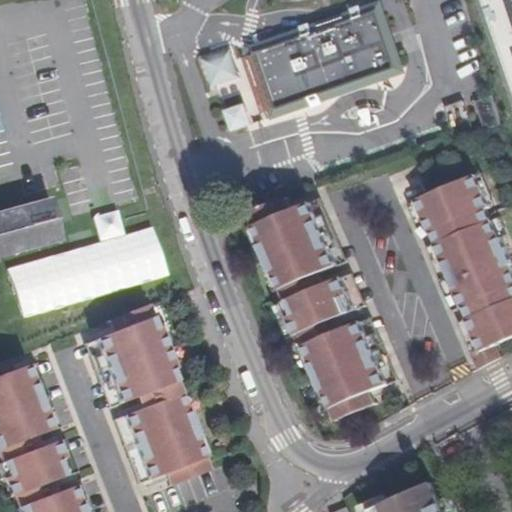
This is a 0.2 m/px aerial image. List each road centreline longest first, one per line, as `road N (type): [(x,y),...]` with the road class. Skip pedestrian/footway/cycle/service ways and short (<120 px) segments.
road 1 (unknown): [(182,23),(208,111),(228,130),(355,99),(394,82),(404,64),(406,42),(393,11),(340,4),(233,32),(217,9)]
road 2 (residential): [(131,0),(155,119),(207,277),(278,443),(330,475)]
road 3 (unknown): [(0,94),(25,159),(84,150),(54,44),(36,28)]
road 4 (residential): [(330,475),(366,448),(511,375)]
